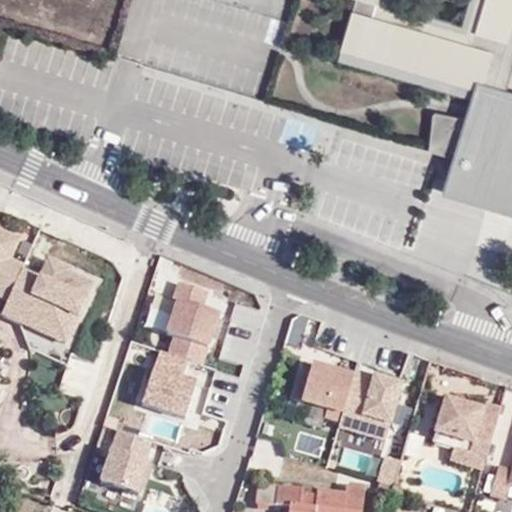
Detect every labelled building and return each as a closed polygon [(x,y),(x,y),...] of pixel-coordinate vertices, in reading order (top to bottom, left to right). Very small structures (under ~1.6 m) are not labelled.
[(356,0),(358,0),(341,54),(478,93),(475,48),(374,20),(380,0),(356,0)] [(452,154),(457,154),(459,154),(461,164),(464,173),(477,187),(497,195),(511,198),(511,109),(502,107),(507,93),(511,75),(511,0),(488,0),(475,48),(478,93),(469,122),(441,116),(438,116),(437,116),(436,117),(435,118),(431,150),(431,152),(432,153),(434,154),(447,158),(448,158),(449,158),(450,157),(451,156),(452,154)] [(264,42),(280,46),(287,21),(271,16),(264,42)] [(464,173),(461,164),(459,154),(445,199),(511,218),(511,94),(507,93),(502,107),(511,109),(511,198),(497,195),(477,187),(464,173)] [(300,149),(310,130),(292,120),(282,139),(300,149)] [(0,295),(8,299),(24,265),(15,260),(24,239),(0,227),(0,295)] [(166,335),(173,338),(159,352),(201,365),(218,315),(201,310),(206,293),(178,284),(172,300),(177,302),(166,335)] [(188,361),(159,352),(142,405),(185,419),(196,385),(182,380),(188,361)] [(302,371),(294,400),(327,409),(324,418),(340,422),(353,374),(338,370),(337,372),(312,365),(309,373),(302,371)] [(338,428),(385,442),(399,391),(389,388),(390,383),(354,373),(353,374),(340,422),(338,428)] [(399,391),(401,386),(390,383),(389,388),(399,391)] [(448,458),(481,467),(498,408),(482,403),(480,410),(443,399),(430,441),(451,447),(448,458)] [(301,432),(296,449),(318,456),(323,439),(301,432)] [(154,444),(121,433),(103,485),(141,497),(152,464),(148,463),(154,444)] [(407,433),(404,453),(418,455),(421,435),(407,433)] [(384,458),(378,481),(391,485),(398,462),(384,458)] [(511,484),(511,466),(511,468),(497,464),(489,491),(504,496),(508,483),(511,484)] [(361,511),(365,491),(346,488),(345,496),(258,484),(256,503),(290,508),(289,511),(361,511)]
